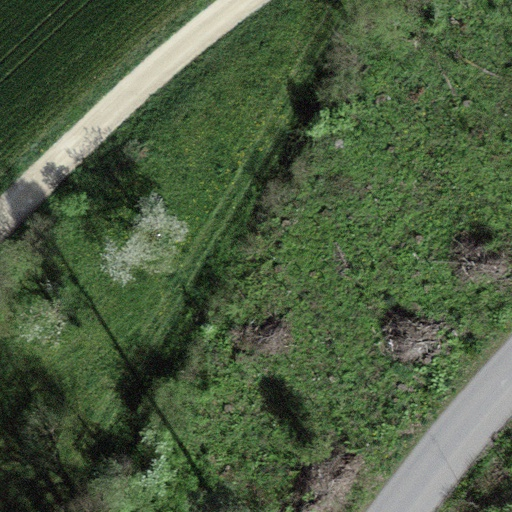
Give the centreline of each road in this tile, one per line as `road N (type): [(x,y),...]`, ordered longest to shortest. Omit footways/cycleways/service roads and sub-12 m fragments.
road 1 (track): [(231,0),(0,220)]
road 2 (unclassified): [(511,375),(398,511)]
